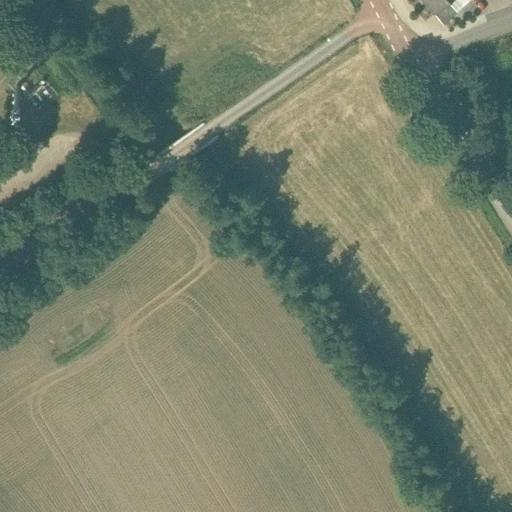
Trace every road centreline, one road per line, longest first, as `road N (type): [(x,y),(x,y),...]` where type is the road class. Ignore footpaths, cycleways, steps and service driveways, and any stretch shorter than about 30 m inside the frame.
road 1 (unclassified): [(380,10),(0,275)]
road 2 (unclassified): [(511,218),(409,56)]
